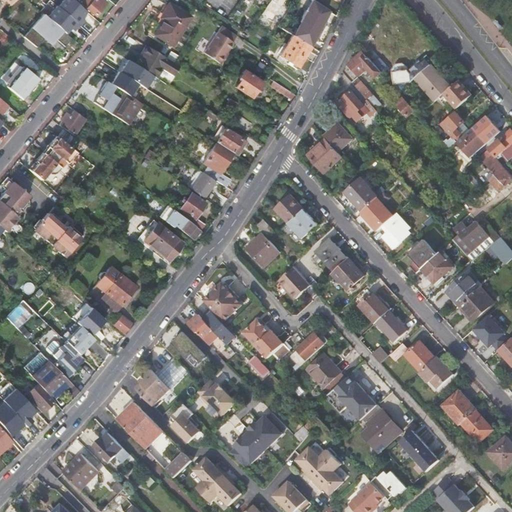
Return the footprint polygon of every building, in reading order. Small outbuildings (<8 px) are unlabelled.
[(101,0),(80,0),(79,2),(95,15),(105,3),(101,0)] [(271,0),(257,21),(264,25),(268,19),(271,21),(286,0),(271,0)] [(148,31),(154,34),(165,16),(162,14),(168,4),(166,3),(148,31)] [(306,44),(310,46),(330,12),(316,3),(310,13),(302,23),(304,24),(299,33),(295,37),(306,44)] [(165,16),(154,34),(171,46),(189,18),(168,4),(162,14),(165,16)] [(77,36),(90,21),(77,9),(64,25),(65,25),(77,36)] [(15,10),(7,20),(15,26),(23,17),(15,10)] [(62,54),(77,36),(65,25),(49,44),(62,54)] [(236,35),(221,25),(203,52),(219,63),(233,42),(232,41),(236,35)] [(292,35),(280,55),(298,67),(310,47),(310,46),(306,44),(295,37),(292,35)] [(134,64),(163,83),(168,75),(160,71),(167,59),(146,46),(134,64)] [(377,66),(374,63),(374,64),(363,52),(350,64),(360,76),(364,72),(369,77),(372,74),(376,78),(382,72),(377,66)] [(433,66),(435,65),(427,57),(409,73),(394,75),(396,86),(412,84),(417,81),(433,66)] [(17,62),(8,73),(14,79),(8,87),(23,99),(39,80),(17,62)] [(433,66),(417,81),(436,102),(445,94),(450,90),(452,88),(433,66)] [(240,79),(235,87),(252,97),(257,90),(258,91),(263,83),(243,70),(238,78),(240,79)] [(358,78),(353,82),(356,87),(368,100),(378,111),(383,107),(370,91),(358,78)] [(293,100),(296,96),(274,81),(271,86),(293,100)] [(445,94),(458,109),(473,96),(460,81),(452,88),(450,90),(445,94)] [(368,100),(356,87),(351,91),(352,92),(338,103),(360,127),(378,111),(368,100)] [(110,113),(128,125),(142,104),(124,92),(110,113)] [(416,110),(405,97),(398,103),(410,116),(416,110)] [(230,99),(227,103),(234,108),(237,104),(230,99)] [(196,104),(194,106),(206,114),(207,111),(196,104)] [(75,135),(86,118),(75,111),(72,116),(67,113),(63,120),(67,123),(64,127),(75,135)] [(225,122),(208,111),(204,119),(221,129),(225,122)] [(246,112),(237,126),(247,132),(255,118),(246,112)] [(443,126),(458,143),(458,142),(467,135),(460,127),(466,122),(458,113),(443,126)] [(340,123),(325,136),(339,152),(354,139),(340,123)] [(467,135),(458,142),(472,157),(487,144),(479,135),(483,132),(478,126),(474,129),(473,129),(467,135)] [(225,128),(217,142),(233,153),(239,144),(243,146),(246,141),(225,128)] [(511,130),(481,158),(486,164),(495,157),(498,160),(503,155),(508,161),(511,156),(511,154),(511,153),(511,152),(511,130)] [(31,171),(42,181),(48,174),(50,175),(51,176),(52,176),(53,176),(54,175),(55,175),(56,174),(57,173),(66,163),(68,164),(77,152),(57,136),(35,163),(37,164),(36,165),(31,171)] [(327,140),(310,155),(326,172),(331,167),(332,169),(334,167),(333,166),(342,157),(327,140)] [(233,153),(217,142),(203,163),(214,170),(217,166),(223,170),(233,153)] [(233,153),(237,155),(243,146),(239,144),(233,153)] [(150,150),(146,156),(153,161),(157,155),(150,150)] [(495,157),(486,164),(492,172),(487,177),(499,191),(511,180),(511,176),(498,160),(495,157)] [(479,174),(470,164),(466,168),(475,177),(479,174)] [(187,169),(182,178),(191,183),(196,175),(187,169)] [(205,197),(216,181),(215,180),(203,172),(192,188),(205,197)] [(216,181),(226,187),(231,180),(220,173),(219,174),(215,180),(216,181)] [(347,192),(363,210),(378,198),(378,197),(362,178),(347,192)] [(3,186),(7,190),(12,183),(8,180),(3,186)] [(0,226),(6,231),(10,227),(15,221),(18,217),(14,213),(16,211),(30,196),(14,182),(12,183),(7,190),(0,196),(0,226)] [(188,221),(197,228),(202,222),(196,218),(205,203),(191,194),(187,199),(184,197),(181,201),(184,204),(180,209),(191,217),(188,221)] [(275,209),(289,224),(305,209),(292,194),(275,209)] [(363,210),(361,212),(378,231),(386,224),(395,216),(378,198),(363,210)] [(194,239),(201,231),(197,228),(188,221),(167,206),(162,213),(159,216),(173,227),(175,225),(179,228),(194,239)] [(305,209),(289,224),(302,238),(310,232),(310,231),(318,224),(310,215),(305,209)] [(52,213),(50,216),(58,223),(60,220),(52,213)] [(395,216),(386,224),(399,239),(412,228),(399,213),(395,216)] [(58,223),(50,216),(48,214),(41,221),(35,229),(34,230),(66,257),(81,238),(71,230),(67,226),(65,228),(63,226),(58,223)] [(32,227),(35,229),(41,221),(38,219),(32,227)] [(19,224),(15,221),(10,227),(14,230),(19,224)] [(154,221),(141,238),(169,260),(182,243),(154,221)] [(264,221),(259,226),(269,238),(275,233),(264,221)] [(454,241),(468,256),(492,236),(497,242),(502,237),(498,232),(492,225),(486,229),(479,221),(470,228),(464,221),(456,228),(460,234),(454,240),(454,241)] [(508,224),(498,232),(502,237),(511,229),(508,224)] [(73,227),(71,230),(81,238),(83,236),(73,227)] [(265,235),(263,233),(255,240),(257,242),(265,235)] [(257,242),(255,240),(247,247),(264,267),(281,252),(270,240),(265,235),(257,242)] [(468,256),(472,261),(473,262),(492,246),(497,242),(492,236),(468,256)] [(497,242),(492,246),(507,264),(511,259),(511,248),(502,237),(497,242)] [(334,272),(349,258),(331,238),(316,251),(334,272)] [(409,254),(423,269),(439,255),(425,240),(409,254)] [(439,255),(423,269),(436,283),(454,267),(441,252),(439,255)] [(365,275),(349,258),(334,272),(349,290),(365,275)] [(295,267),(280,281),(286,288),(297,300),(312,286),(295,267)] [(114,269),(99,287),(106,292),(100,300),(115,312),(136,286),(114,269)] [(447,291),(460,306),(481,287),(482,286),(469,271),(447,291)] [(224,283),(205,300),(215,311),(235,292),(231,286),(229,288),(225,285),(224,283)] [(80,303),(82,300),(64,284),(60,289),(74,302),(76,300),(80,303)] [(481,287),(460,306),(474,320),(495,302),(481,287)] [(297,300),(286,288),(285,290),(295,301),(297,300)] [(235,292),(215,311),(224,321),(225,322),(243,304),(242,302),(239,299),(240,297),(235,292)] [(377,323),(390,311),(374,293),(360,306),(376,324),(377,323)] [(6,316),(19,328),(35,311),(23,299),(6,316)] [(202,316),(206,320),(213,313),(210,309),(202,316)] [(408,331),(390,311),(377,323),(395,342),(408,331)] [(214,329),(215,330),(221,336),(228,344),(236,337),(213,313),(206,320),(214,329)] [(92,315),(79,331),(86,337),(84,339),(86,341),(84,344),(94,353),(98,348),(97,347),(111,332),(92,315)] [(126,334),(134,324),(122,315),(114,325),(126,334)] [(190,325),(199,333),(200,332),(205,337),(214,329),(206,320),(202,316),(201,315),(193,322),(189,318),(187,320),(190,325)] [(244,332),(256,345),(270,332),(259,319),(244,332)] [(481,335),(496,352),(499,350),(511,338),(511,336),(497,320),(481,335)] [(221,336),(215,330),(212,333),(218,339),(221,336)] [(175,341),(190,358),(201,348),(186,331),(175,341)] [(262,352),(268,358),(273,354),(282,346),(277,339),(279,337),(272,331),(270,332),(256,345),(256,346),(262,352)] [(302,364),(303,365),(329,341),(323,335),(320,338),(316,333),(309,340),(294,354),(301,362),(299,363),(301,365),(302,364)] [(217,339),(226,349),(230,346),(228,344),(221,336),(218,339),(217,339)] [(511,338),(499,350),(511,363),(511,338)] [(421,372),(436,358),(421,342),(406,355),(421,372)] [(282,346),(273,354),(279,360),(290,350),(284,344),(282,346)] [(396,361),(408,349),(403,344),(391,355),(396,361)] [(52,355),(57,360),(66,351),(61,346),(52,355)] [(228,361),(236,353),(230,346),(226,349),(221,354),(228,361)] [(57,360),(53,365),(67,378),(78,366),(67,356),(69,354),(66,351),(57,360)] [(291,356),(301,367),(301,366),(303,365),(302,364),(301,365),(299,363),(301,362),(294,354),(291,356)] [(309,370),(325,388),(342,373),(326,354),(309,370)] [(263,363),(257,357),(251,362),(264,377),(270,371),(263,363)] [(455,378),(437,357),(436,358),(421,372),(439,392),(455,378)] [(38,383),(51,397),(69,380),(67,378),(53,365),(49,361),(32,377),(38,383)] [(171,390),(152,370),(143,379),(145,380),(142,383),(136,389),(153,407),(171,390)] [(325,388),(330,394),(336,389),(347,379),(342,373),(325,388)] [(199,391),(205,398),(202,401),(218,419),(238,401),(215,376),(199,391)] [(340,397),(361,421),(363,419),(378,406),(357,382),(355,384),(349,377),(347,379),(336,389),(342,396),(340,397)] [(27,401),(8,380),(2,385),(6,389),(2,393),(10,402),(6,406),(14,415),(22,407),(21,407),(27,401)] [(43,411),(54,401),(51,397),(38,383),(25,395),(32,402),(34,400),(43,411)] [(6,389),(2,385),(0,386),(0,399),(6,406),(10,402),(2,393),(6,389)] [(463,424),(477,410),(461,393),(463,391),(462,390),(444,407),(461,425),(463,424)] [(137,403),(119,420),(147,449),(165,432),(137,403)] [(194,414),(185,404),(175,414),(180,420),(177,422),(173,427),(188,442),(189,443),(201,432),(188,419),(194,414)] [(378,406),(363,419),(367,424),(383,410),(379,405),(378,406)] [(383,410),(367,424),(370,427),(363,433),(373,445),(375,443),(381,450),(401,433),(389,421),(391,419),(383,410)] [(495,430),(477,410),(463,424),(480,443),(495,430)] [(232,455),(246,469),(251,465),(255,466),(287,434),(268,415),(259,424),(256,422),(248,430),(250,433),(236,446),(238,448),(232,455)] [(313,420),(307,426),(311,430),(317,423),(313,420)] [(12,423),(5,429),(15,440),(22,435),(12,423)] [(303,442),(310,434),(304,429),(298,437),(303,442)] [(122,444),(108,430),(101,437),(101,436),(94,443),(108,458),(122,444)] [(20,450),(3,431),(0,433),(0,439),(14,456),(20,450)] [(335,432),(330,436),(335,442),(340,437),(335,432)] [(511,441),(507,436),(489,452),(504,468),(511,461),(511,441)] [(413,447),(407,452),(426,473),(439,462),(422,443),(418,447),(417,445),(414,447),(413,447)] [(320,456),(311,446),(297,459),(305,467),(308,471),(306,472),(317,484),(319,482),(323,486),(331,494),(344,481),(334,471),(342,463),(335,456),(328,449),(320,456)] [(186,453),(168,471),(175,478),(193,461),(186,453)] [(75,469),(68,476),(82,490),(100,471),(83,454),(72,466),(75,469)] [(217,466),(208,457),(196,470),(206,481),(199,488),(206,495),(213,502),(220,495),(231,505),(244,493),(235,484),(232,481),(233,479),(222,468),(220,469),(217,466)] [(72,466),(65,473),(68,476),(75,469),(72,466)] [(448,478),(432,493),(449,511),(469,511),(475,506),(469,500),(470,499),(462,490),(461,491),(448,478)] [(285,486),(275,495),(291,511),(295,511),(299,509),(301,511),(311,501),(291,480),(285,486)] [(114,487),(120,493),(126,487),(120,481),(114,487)] [(365,511),(371,511),(375,509),(373,508),(377,504),(385,497),(372,482),(354,499),(366,511),(365,511)] [(386,485),(382,489),(389,496),(393,493),(386,485)] [(356,511),(365,511),(366,511),(354,499),(349,504),(356,511)]
